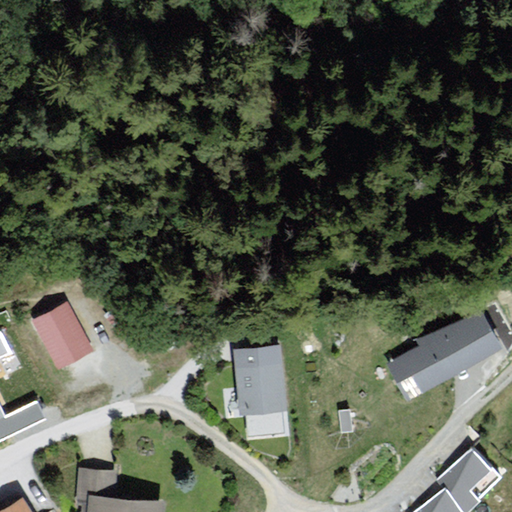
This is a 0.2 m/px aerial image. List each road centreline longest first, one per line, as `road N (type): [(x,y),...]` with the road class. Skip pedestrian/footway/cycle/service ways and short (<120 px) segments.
road 1 (residential): [(0,457),(131,403),(165,407),(286,506)]
road 2 (residential): [(348,511),(377,495),(511,356)]
